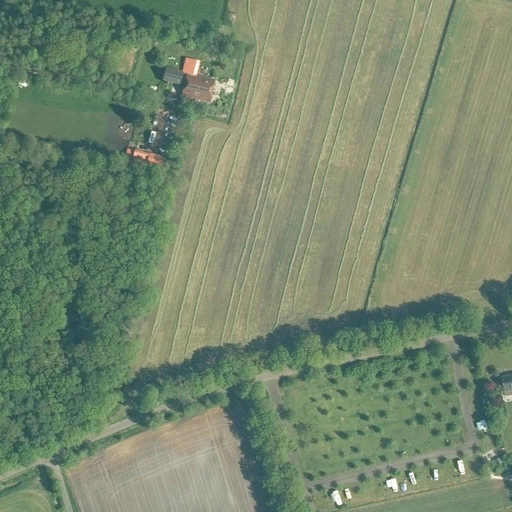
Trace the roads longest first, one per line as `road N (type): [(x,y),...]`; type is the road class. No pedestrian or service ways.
road 1 (unclassified): [(52,455),(207,395),(511,325)]
road 2 (track): [(0,61),(163,97),(152,143)]
